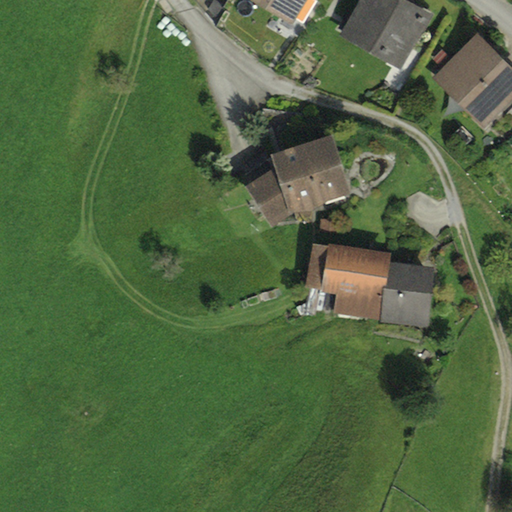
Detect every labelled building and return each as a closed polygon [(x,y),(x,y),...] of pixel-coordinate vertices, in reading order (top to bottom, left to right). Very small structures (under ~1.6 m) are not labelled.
[(315,0),(258,0),(301,25),(315,0)] [(442,13),(417,0),(361,0),(343,33),(387,57),(377,76),(401,89),(442,13)] [(511,54),(492,34),(443,80),(491,130),(511,110),(511,54)] [(286,169),(255,188),(273,225),(360,193),(340,134),(281,151),(286,169)] [(443,263),(334,247),(328,290),(345,293),(342,310),(434,324),(443,263)]
